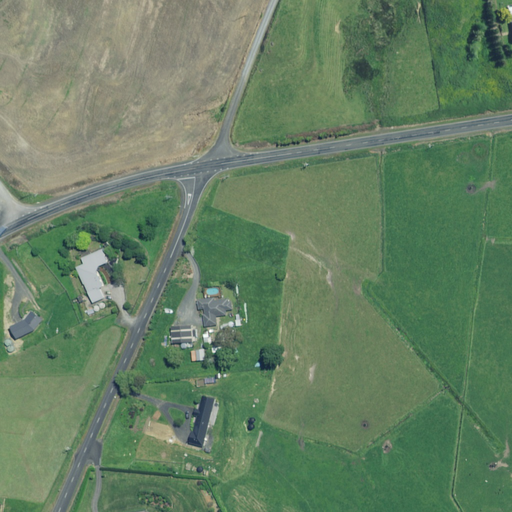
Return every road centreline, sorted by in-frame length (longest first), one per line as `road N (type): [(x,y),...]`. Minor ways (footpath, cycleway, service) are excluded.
road 1 (unclassified): [(212,163),(56,511)]
road 2 (unclassified): [(212,163),(511,120)]
road 3 (unclassified): [(17,223),(212,163)]
road 4 (unclassified): [(273,0),(212,163)]
